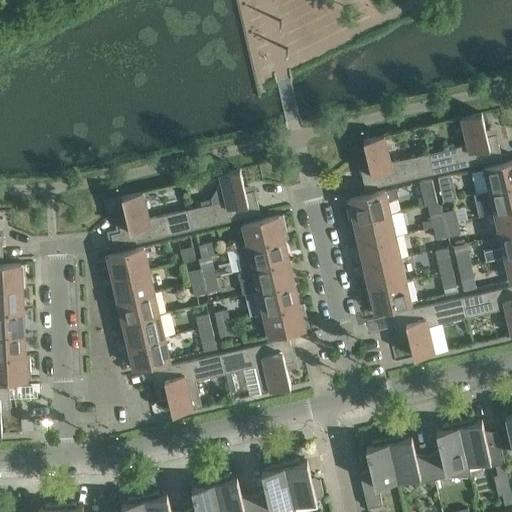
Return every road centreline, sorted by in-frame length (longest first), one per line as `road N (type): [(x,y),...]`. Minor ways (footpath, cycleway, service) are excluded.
road 1 (residential): [(62,462),(364,403)]
road 2 (residential): [(364,403),(307,186)]
road 3 (residential): [(62,462),(52,247)]
road 4 (residential): [(364,403),(511,366)]
